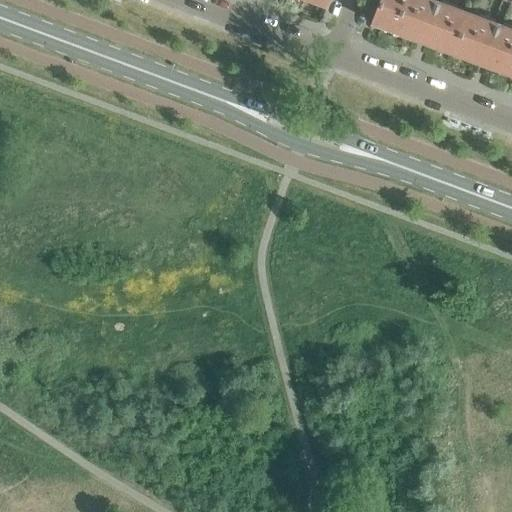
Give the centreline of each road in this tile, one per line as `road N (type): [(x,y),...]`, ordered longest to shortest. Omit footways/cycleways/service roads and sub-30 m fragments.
road 1 (secondary): [(511,204),(0,18)]
road 2 (residential): [(511,122),(332,55)]
road 3 (residential): [(332,55),(185,0)]
